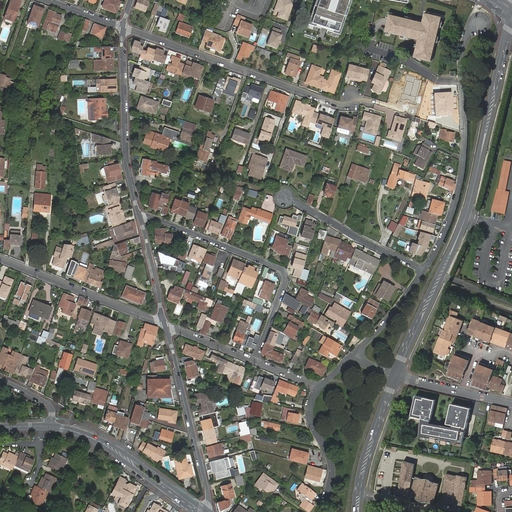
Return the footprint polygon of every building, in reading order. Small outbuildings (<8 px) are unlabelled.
[(18,0),(11,0),(5,18),(14,21),(21,1),(18,0)] [(105,0),(103,7),(117,12),(121,1),(116,0),(105,0)] [(146,0),(138,0),(135,8),(145,11),(148,3),(149,1),(146,0)] [(291,1),(288,0),(279,0),(276,8),(281,10),(280,12),(278,17),(287,21),(293,6),(291,5),(292,3),(291,1)] [(315,0),(308,24),(339,34),(350,0),(315,0)] [(151,13),(156,15),(158,11),(160,5),(156,3),(151,13)] [(170,9),(164,6),(160,5),(158,11),(161,12),(168,15),(170,9)] [(34,6),(28,23),(38,26),(44,9),(34,6)] [(49,11),(46,20),(44,25),(43,29),(56,33),(62,16),(56,13),(57,13),(51,11),(49,11)] [(416,20),(389,13),(385,30),(418,39),(415,53),(421,54),(420,56),(433,60),(443,18),(425,12),(422,22),(422,24),(416,23),(416,20)] [(238,26),(242,16),(238,15),(233,25),(238,26)] [(160,16),(157,26),(166,29),(168,25),(169,21),(170,20),(160,16)] [(90,20),(85,19),(82,30),(86,31),(90,20)] [(240,32),(239,34),(248,37),(253,25),(241,21),(237,31),(240,32)] [(180,22),(176,32),(189,37),(193,26),(180,22)] [(94,23),(90,33),(102,37),(106,28),(94,23)] [(282,30),(274,27),(267,44),(277,48),(282,35),(280,34),(282,30)] [(208,41),(208,42),(206,46),(212,48),(212,46),(215,47),(214,49),(221,51),(225,40),(221,39),(211,35),(212,32),(206,30),(203,39),(208,41)] [(61,31),(59,38),(68,42),(71,34),(61,31)] [(142,50),(143,47),(140,46),(141,43),(134,41),(132,47),(132,51),(141,54),(142,50)] [(244,42),(238,58),(242,60),(243,56),(247,57),(250,50),(253,51),(255,46),(244,42)] [(110,47),(110,46),(100,46),(100,51),(100,57),(102,58),(114,58),(113,51),(118,51),(118,47),(110,47)] [(271,52),(257,47),(256,50),(260,51),(259,55),(269,58),(271,52)] [(146,52),(142,50),(141,54),(140,57),(152,61),(152,59),(155,50),(148,48),(146,52)] [(152,59),(164,63),(166,56),(163,55),(164,51),(156,48),(155,50),(152,59)] [(292,58),(290,62),(291,63),(290,66),(289,66),(287,73),(296,76),(301,61),(299,61),(300,57),(289,53),(288,57),(292,58)] [(182,74),(184,67),(185,64),(179,62),(181,58),(173,56),(171,59),(173,60),(172,64),(172,65),(168,64),(167,69),(170,70),(175,72),(182,74)] [(114,65),(114,59),(95,59),(95,70),(112,70),(112,66),(114,65)] [(204,67),(187,60),(185,64),(184,67),(182,74),(182,75),(188,77),(190,76),(200,79),(204,67)] [(359,66),(350,63),(347,74),(352,76),(352,77),(356,78),(359,66)] [(150,69),(141,65),(139,69),(135,68),(133,74),(133,76),(136,77),(146,80),(150,69)] [(307,82),(321,87),(324,78),(325,77),(319,75),(322,68),(313,65),(310,74),(311,74),(310,76),(309,75),(307,82)] [(370,69),(359,66),(356,78),(360,79),(361,78),(368,79),(370,69)] [(391,71),(380,66),(372,82),(376,84),(373,89),(374,91),(379,93),(381,93),(382,90),(381,87),(384,82),(385,83),(391,71)] [(324,78),(321,87),(334,92),(341,72),(333,69),(329,80),(324,78)] [(6,76),(0,74),(0,86),(7,89),(11,79),(6,77),(6,76)] [(415,78),(407,75),(405,81),(407,81),(404,94),(402,93),(400,99),(405,100),(406,98),(411,100),(410,102),(415,103),(421,81),(415,80),(415,78)] [(233,77),(228,76),(226,80),(225,83),(222,93),(225,95),(226,93),(235,96),(237,90),(241,80),(233,77)] [(146,80),(136,77),(134,83),(134,84),(138,85),(136,91),(146,94),(150,82),(146,80)] [(225,83),(226,80),(221,78),(214,96),(220,98),(222,93),(225,83)] [(117,79),(95,80),(96,87),(96,91),(117,91),(117,79)] [(242,96),(246,98),(247,93),(253,95),(253,97),(259,99),(263,88),(252,84),(251,88),(247,86),(244,92),(243,92),(242,96)] [(281,96),(281,94),(272,91),(269,99),(283,104),(280,111),(284,113),(288,102),(284,100),(285,97),(281,96)] [(452,92),(434,93),(435,116),(454,115),(452,92)] [(141,96),(138,106),(144,108),(143,110),(155,114),(159,102),(141,96)] [(214,101),(200,96),(196,107),(210,112),(214,101)] [(87,98),(88,120),(97,120),(97,118),(107,118),(106,98),(87,98)] [(303,124),(309,126),(311,120),(314,111),(316,108),(310,106),(307,105),(300,102),(301,101),(298,100),(294,111),(302,113),(302,112),(306,114),(307,116),(306,117),(303,124)] [(330,137),(330,135),(332,131),(333,128),(331,128),(335,120),(335,118),(330,116),(326,115),(321,113),(321,114),(314,111),(311,120),(325,125),(322,134),(330,137)] [(366,111),(363,119),(367,120),(364,131),(376,135),(382,116),(366,111)] [(355,128),(358,116),(354,115),(353,118),(341,115),(338,126),(350,129),(350,132),(354,133),(355,128)] [(407,119),(396,116),(392,127),(393,129),(393,130),(389,132),(388,137),(392,138),(394,137),(397,138),(398,136),(402,137),(407,119)] [(271,132),(272,132),(274,124),(273,124),(275,120),(267,117),(259,138),(268,142),(271,135),(270,134),(271,132)] [(177,122),(175,125),(183,128),(184,128),(186,129),(195,132),(197,125),(181,120),(179,123),(177,122)] [(149,131),(145,142),(163,149),(167,137),(169,138),(173,139),(173,137),(178,138),(180,133),(165,127),(162,135),(149,131)] [(186,129),(184,128),(182,135),(193,138),(195,132),(192,131),(186,129)] [(236,128),(232,138),(246,143),(250,134),(236,128)] [(442,128),(440,139),(454,142),(455,132),(444,130),(444,129),(442,128)] [(110,137),(92,132),(92,141),(96,142),(96,155),(112,154),(110,137)] [(213,139),(208,138),(200,158),(204,160),(207,150),(209,151),(213,139)] [(423,170),(432,152),(421,147),(417,155),(420,156),(415,166),(423,170)] [(296,164),(299,154),(287,149),(281,165),(290,168),(292,163),(294,163),(296,164)] [(263,166),(264,167),(267,159),(253,154),(250,164),(257,167),(256,170),(254,170),(252,175),(260,178),(264,169),(262,169),(263,166)] [(306,157),(299,154),(296,164),(303,166),(306,157)] [(142,168),(141,174),(150,176),(151,177),(154,177),(155,175),(157,176),(158,175),(159,172),(167,174),(169,166),(157,163),(158,162),(154,161),(143,159),(142,164),(141,168),(142,168)] [(204,162),(196,159),(194,164),(202,167),(204,162)] [(105,167),(109,182),(123,179),(118,160),(112,161),(112,164),(112,166),(105,167)] [(511,162),(503,160),(498,189),(497,189),(491,211),(505,214),(509,191),(506,191),(511,162)] [(210,162),(207,169),(214,172),(217,164),(210,162)] [(88,169),(87,164),(80,165),(81,173),(84,173),(83,169),(88,169)] [(257,167),(250,164),(249,166),(250,169),(248,174),(252,175),(254,170),(256,170),(257,167)] [(353,179),(357,166),(352,164),(348,177),(353,179)] [(395,165),(392,175),(414,181),(416,174),(400,169),(401,167),(395,165)] [(39,171),(38,171),(37,171),(36,188),(45,189),(46,166),(42,166),(40,166),(39,171)] [(370,170),(357,166),(353,179),(361,181),(365,183),(370,170)] [(440,171),(431,167),(429,170),(432,172),(439,175),(440,171)] [(454,190),(457,184),(454,182),(454,181),(443,176),(439,183),(444,185),(444,186),(451,189),(452,189),(454,190)] [(417,178),(416,181),(412,195),(414,195),(418,196),(419,192),(427,194),(429,191),(431,182),(417,178)] [(104,186),(110,205),(119,202),(121,201),(115,182),(110,184),(108,185),(104,186)] [(324,193),(334,196),(337,187),(327,184),(324,193)] [(153,193),(149,207),(158,209),(160,201),(167,203),(170,196),(162,193),(162,196),(153,193)] [(171,211),(177,213),(182,201),(177,199),(176,201),(175,201),(171,211)] [(438,214),(440,214),(444,202),(433,199),(429,211),(438,214)] [(37,200),(35,200),(34,211),(49,212),(50,206),(46,205),(47,201),(45,201),(37,200)] [(177,213),(185,216),(189,206),(190,203),(182,201),(177,213)] [(110,208),(108,209),(109,212),(112,213),(113,218),(111,220),(114,227),(126,223),(124,216),(121,215),(120,210),(121,208),(120,205),(110,208)] [(185,216),(193,219),(194,214),(196,209),(189,206),(185,216)] [(249,220),(251,215),(256,217),(269,222),(272,214),(255,208),(254,211),(244,207),(239,221),(246,223),(248,220),(249,220)] [(438,214),(429,211),(423,210),(420,220),(435,224),(438,214)] [(198,211),(194,223),(203,227),(207,214),(198,211)] [(298,217),(293,215),(292,217),(285,215),(284,217),(281,216),(279,222),(290,225),(288,233),(297,236),(301,221),(297,220),(298,217)] [(409,216),(403,215),(402,218),(398,225),(398,226),(394,232),(393,234),(397,236),(406,219),(408,219),(409,216)] [(231,239),(237,222),(228,218),(222,235),(231,239)] [(312,240),(317,225),(313,224),(314,221),(306,219),(301,237),(312,240)] [(432,231),(435,224),(420,220),(420,221),(418,225),(419,225),(418,227),(432,231)] [(212,221),(208,230),(218,234),(223,223),(221,222),(220,224),(212,221)] [(398,226),(398,225),(392,221),(388,228),(394,232),(398,226)] [(122,236),(134,232),(132,228),(130,223),(114,228),(118,239),(123,237),(122,236)] [(166,229),(158,229),(155,228),(155,239),(157,244),(172,244),(173,234),(166,233),(166,231),(168,231),(168,229),(166,229)] [(323,240),(326,231),(320,229),(317,237),(323,240)] [(3,249),(5,249),(11,249),(11,244),(15,245),(15,244),(20,244),(21,235),(20,235),(20,231),(12,231),(11,235),(10,240),(4,240),(3,249)] [(430,240),(431,238),(430,238),(431,234),(421,231),(418,239),(420,239),(418,244),(426,247),(427,247),(429,242),(428,241),(429,240),(430,240)] [(285,247),(286,245),(289,235),(280,232),(278,236),(277,236),(273,248),(278,250),(287,253),(289,248),(285,247)] [(341,242),(326,237),(322,253),(327,254),(328,250),(336,252),(341,242)] [(108,247),(112,246),(110,240),(101,243),(95,245),(97,251),(108,247)] [(111,259),(119,256),(119,254),(116,255),(115,250),(119,250),(121,254),(129,252),(126,242),(117,245),(117,244),(115,245),(110,260),(111,259)] [(353,247),(341,242),(336,252),(335,256),(346,261),(347,258),(350,260),(354,252),(355,250),(352,249),(353,247)] [(421,255),(426,247),(418,244),(413,242),(409,251),(421,255)] [(71,245),(64,244),(63,249),(57,247),(54,256),(55,257),(53,264),(63,268),(67,256),(72,258),(76,246),(71,245)] [(194,244),(189,257),(192,258),(197,260),(197,261),(201,262),(206,249),(202,248),(194,244)] [(291,246),(286,245),(285,247),(289,248),(287,253),(278,250),(278,252),(288,256),(291,246)] [(366,257),(379,263),(380,261),(366,255),(365,256),(362,255),(363,253),(363,252),(356,248),(355,250),(354,252),(366,257)] [(184,260),(187,253),(179,251),(177,258),(184,260)] [(177,259),(159,252),(162,263),(178,266),(180,261),(177,259)] [(374,273),(379,263),(366,257),(354,252),(350,260),(349,263),(355,265),(354,267),(354,268),(360,271),(361,270),(361,269),(366,271),(367,269),(374,273)] [(131,253),(124,255),(119,256),(111,259),(108,270),(121,272),(125,272),(127,263),(123,262),(123,261),(132,258),(131,253)] [(207,254),(203,262),(207,263),(205,268),(212,271),(214,266),(212,265),(215,257),(216,255),(212,253),(211,255),(207,254)] [(300,278),(307,256),(297,253),(292,268),(295,269),(293,276),(300,278)] [(71,259),(66,274),(72,276),(74,269),(75,266),(78,267),(79,266),(79,264),(76,262),(76,261),(71,259)] [(244,267),(245,264),(234,260),(228,273),(239,278),(240,277),(244,267)] [(101,287),(103,281),(100,280),(104,271),(95,267),(95,269),(92,269),(94,266),(93,264),(90,263),(88,269),(84,279),(83,280),(83,281),(101,287)] [(76,276),(84,279),(88,269),(79,266),(78,267),(77,269),(74,269),(72,276),(76,277),(76,276)] [(128,266),(124,277),(126,278),(129,270),(133,271),(134,268),(128,266)] [(247,268),(244,267),(240,277),(239,278),(239,279),(252,285),(257,273),(252,271),(247,268)] [(304,275),(302,274),(300,280),(299,279),(298,282),(305,285),(307,279),(303,278),(304,275)] [(0,283),(0,296),(6,298),(13,280),(6,277),(3,285),(0,283)] [(221,280),(217,288),(223,290),(226,282),(221,280)] [(264,290),(262,297),(269,300),(275,284),(267,281),(263,289),(264,290)] [(385,281),(377,293),(388,300),(395,287),(385,281)] [(31,287),(21,283),(16,295),(19,297),(18,300),(20,301),(24,302),(24,301),(25,299),(26,299),(31,287)] [(143,292),(127,285),(122,297),(127,299),(128,298),(137,301),(136,302),(142,304),(144,298),(141,297),(143,292)] [(188,296),(191,291),(185,289),(181,288),(180,291),(172,289),(168,299),(178,303),(182,293),(185,294),(185,295),(188,296)] [(309,307),(314,299),(307,295),(308,292),(302,288),(295,299),(300,301),(305,304),(306,305),(309,307)] [(209,298),(191,291),(188,296),(187,301),(192,303),(193,299),(200,302),(198,308),(204,310),(209,298)] [(324,300),(326,295),(320,292),(318,296),(324,300)] [(295,299),(286,293),(283,301),(296,308),(300,301),(295,299)] [(73,305),(74,303),(72,303),(74,297),(65,294),(60,306),(65,308),(64,312),(72,315),(76,306),(73,305)] [(331,304),(333,299),(326,295),(324,300),(329,303),(331,304)] [(368,304),(362,314),(372,320),(378,309),(381,303),(371,298),(368,304)] [(244,299),(242,303),(245,304),(248,303),(252,305),(252,306),(256,308),(258,304),(244,299)] [(51,308),(34,301),(30,312),(31,312),(40,316),(47,319),(51,308)] [(211,317),(222,321),(227,307),(217,303),(211,317)] [(306,305),(305,304),(302,308),(301,308),(299,311),(304,314),(309,307),(306,305)] [(328,314),(335,318),(338,320),(337,323),(342,326),(351,312),(345,309),(343,313),(339,310),(341,308),(338,307),(335,310),(332,308),(328,314)] [(83,308),(77,322),(75,330),(77,331),(78,326),(86,329),(88,324),(84,323),(85,319),(89,320),(92,311),(83,308)] [(40,316),(31,312),(29,317),(38,321),(40,316)] [(94,312),(91,323),(96,325),(94,330),(98,332),(99,330),(104,332),(108,333),(109,336),(112,337),(116,323),(109,320),(109,318),(94,312)] [(329,332),(335,323),(330,320),(328,323),(325,321),(327,318),(322,315),(321,317),(313,312),(308,319),(316,324),(317,322),(320,324),(319,326),(329,332)] [(290,313),(288,316),(303,326),(305,323),(301,320),(290,313)] [(457,319),(456,318),(448,315),(445,323),(460,328),(461,324),(463,321),(457,319)] [(16,322),(7,318),(5,322),(12,325),(18,328),(21,321),(17,320),(16,322)] [(201,329),(205,320),(200,318),(196,327),(201,329)] [(480,322),(472,319),(470,323),(467,333),(470,335),(474,336),(480,322)] [(210,323),(205,320),(201,329),(200,333),(205,335),(210,323)] [(233,340),(242,344),(243,341),(248,330),(250,324),(241,320),(233,340)] [(119,322),(116,333),(116,334),(120,335),(122,328),(124,328),(126,323),(120,321),(119,322)] [(290,321),(284,332),(293,337),(299,327),(290,321)] [(495,328),(487,325),(480,322),(474,336),(490,342),(495,328)] [(460,328),(445,323),(443,330),(457,335),(458,333),(460,328)] [(143,332),(141,332),(139,337),(137,345),(142,346),(144,342),(145,338),(154,341),(158,328),(146,324),(143,332)] [(497,344),(502,330),(495,327),(495,328),(490,342),(493,343),(497,344)] [(43,330),(41,337),(46,339),(47,339),(49,333),(43,330)] [(251,332),(248,330),(243,341),(246,342),(245,345),(255,349),(261,336),(256,334),(254,338),(249,336),(251,332)] [(271,330),(266,342),(273,345),(275,341),(280,343),(284,333),(279,330),(278,333),(271,330)] [(457,335),(443,330),(440,338),(450,341),(452,342),(454,343),(455,339),(457,335)] [(504,347),(510,333),(502,330),(497,344),(504,347)] [(303,343),(306,345),(311,337),(308,335),(303,343)] [(325,344),(328,338),(324,335),(320,342),(324,345),(325,344)] [(41,337),(39,336),(36,342),(44,345),(45,341),(46,339),(41,337)] [(320,353),(327,357),(330,352),(337,356),(343,346),(329,337),(325,344),(324,345),(320,353)] [(450,341),(440,338),(438,337),(433,352),(444,356),(446,352),(447,352),(448,350),(447,349),(450,341)] [(47,339),(46,339),(45,341),(60,347),(61,345),(51,341),(47,339)] [(266,342),(262,354),(282,362),(285,356),(272,350),(274,345),(273,345),(266,342)] [(126,345),(119,343),(118,346),(114,345),(112,353),(128,358),(132,344),(127,343),(126,345)] [(186,344),(183,352),(201,360),(205,352),(186,344)] [(3,347),(0,354),(0,367),(2,364),(7,366),(6,369),(11,371),(18,353),(13,351),(11,356),(6,353),(8,349),(3,347)] [(227,361),(206,352),(204,358),(213,361),(213,360),(220,363),(216,372),(221,374),(227,361)] [(11,371),(14,373),(21,355),(21,354),(18,353),(11,371)] [(50,379),(60,382),(64,369),(68,370),(72,355),(65,353),(62,361),(57,374),(52,373),(50,379)] [(446,375),(461,381),(469,359),(465,357),(454,353),(447,372),(446,375)] [(28,358),(21,355),(14,373),(31,379),(33,373),(34,370),(25,366),(28,358)] [(152,362),(153,371),(165,369),(163,357),(157,358),(157,361),(152,362)] [(78,358),(75,368),(95,374),(98,365),(78,358)] [(310,359),(306,368),(323,375),(327,366),(310,359)] [(194,363),(193,361),(191,360),(184,361),(189,377),(197,375),(194,363)] [(241,367),(227,361),(221,374),(228,376),(229,379),(232,380),(235,378),(242,381),(246,368),(241,366),(241,367)] [(494,368),(483,364),(479,362),(470,385),(485,390),(486,388),(487,387),(491,375),(494,368)] [(37,375),(34,382),(44,386),(49,372),(40,368),(41,366),(37,364),(34,370),(33,373),(37,375)] [(95,374),(75,368),(74,371),(94,377),(95,374)] [(149,380),(149,396),(170,396),(169,380),(157,380),(157,375),(147,375),(147,380),(149,380)] [(494,389),(502,392),(504,386),(500,384),(502,380),(491,375),(487,387),(491,388),(491,389),(494,390),(494,389)] [(265,378),(262,387),(271,391),(275,382),(265,378)] [(280,380),(277,390),(286,393),(287,392),(296,395),(299,387),(280,380)] [(98,384),(89,381),(87,388),(92,390),(95,391),(96,388),(98,384)] [(99,394),(95,393),(92,402),(99,403),(105,405),(109,392),(100,389),(99,394)] [(72,399),(80,401),(90,405),(92,396),(82,393),(74,390),(72,399)] [(194,395),(197,405),(200,405),(201,405),(203,409),(200,410),(201,415),(214,412),(211,398),(210,396),(200,393),(194,395)] [(274,394),(273,396),(271,400),(274,402),(277,403),(279,398),(276,396),(277,395),(274,394)] [(435,399),(415,395),(411,415),(421,417),(431,419),(435,399)] [(260,416),(263,403),(253,402),(251,407),(250,414),(260,416)] [(471,407),(451,403),(447,423),(453,424),(465,427),(466,427),(471,407)] [(130,421),(139,424),(141,418),(143,411),(144,407),(135,405),(130,421)] [(236,407),(238,416),(245,414),(243,405),(236,407)] [(496,422),(499,407),(492,405),(490,411),(488,420),(496,422)] [(109,406),(108,410),(105,420),(114,423),(116,415),(117,413),(118,408),(109,406)] [(496,422),(504,424),(507,409),(499,407),(496,422)] [(159,409),(158,419),(168,421),(168,422),(174,423),(176,412),(159,409)] [(150,413),(143,411),(141,418),(148,420),(150,413)] [(289,412),(287,420),(297,423),(299,414),(289,412)] [(125,429),(128,418),(116,415),(114,423),(113,425),(125,429)] [(430,423),(431,419),(421,417),(420,423),(464,431),(465,427),(453,424),(453,427),(430,423)] [(204,429),(213,427),(211,418),(201,420),(204,429)] [(142,419),(139,430),(140,430),(141,426),(146,428),(148,420),(142,419)] [(262,421),(261,425),(269,427),(268,428),(279,430),(280,425),(265,422),(265,421),(262,421)] [(464,431),(420,423),(418,435),(462,443),(464,431)] [(160,438),(171,442),(175,429),(168,426),(167,430),(162,429),(161,433),(156,431),(154,436),(160,438)] [(217,442),(213,427),(204,429),(207,444),(217,442)] [(491,451),(502,454),(505,443),(501,442),(501,441),(499,441),(494,440),(491,451)] [(160,463),(164,456),(166,452),(158,447),(157,448),(148,443),(148,444),(143,442),(139,448),(144,451),(143,452),(148,454),(149,453),(153,455),(152,457),(152,458),(160,463)] [(207,447),(210,456),(223,453),(221,445),(222,444),(222,443),(207,447)] [(505,443),(502,454),(511,456),(511,444),(509,443),(508,443),(505,443)] [(293,448),(290,460),(293,461),(306,464),(308,453),(293,448)] [(14,466),(17,457),(10,454),(9,456),(7,455),(3,453),(0,459),(0,464),(12,470),(14,466)] [(27,457),(20,453),(17,457),(14,466),(28,472),(33,462),(28,460),(27,459),(27,457)] [(51,461),(48,468),(60,474),(67,460),(56,455),(54,460),(53,462),(51,461)] [(229,457),(212,461),(216,479),(231,475),(230,469),(232,468),(229,457)] [(404,460),(399,494),(411,497),(433,504),(439,484),(416,476),(415,478),(413,477),(415,464),(404,460)] [(188,466),(187,461),(176,463),(180,478),(193,475),(191,465),(188,466)] [(320,477),(323,469),(309,465),(306,478),(315,480),(317,476),(320,477)] [(498,469),(494,469),(495,477),(498,477),(501,477),(501,479),(508,479),(508,478),(507,470),(498,470),(498,469)] [(491,475),(492,471),(478,471),(478,484),(476,484),(471,483),(471,488),(476,487),(485,487),(485,484),(491,484),(491,479),(490,479),(490,475),(491,475)] [(274,485),(276,486),(278,483),(264,472),(255,484),(259,486),(260,485),(262,487),(267,490),(271,490),(274,485)] [(41,480),(37,488),(47,493),(50,494),(56,479),(45,474),(43,479),(42,481),(41,480)] [(457,486),(465,488),(466,478),(458,476),(447,474),(441,502),(454,504),(457,486)] [(242,475),(235,477),(237,486),(244,484),(242,475)] [(115,496),(116,496),(120,499),(118,503),(117,505),(118,507),(121,509),(124,508),(125,505),(127,506),(128,503),(127,501),(128,499),(130,498),(135,488),(128,484),(126,485),(126,486),(123,485),(125,481),(124,480),(119,477),(111,492),(112,493),(112,494),(112,495),(115,496)] [(311,499),(316,492),(310,488),(303,482),(298,489),(301,492),(300,493),(301,500),(302,501),(300,504),(307,510),(312,503),(310,501),(311,499)] [(225,499),(229,498),(235,497),(231,484),(222,486),(225,499)] [(454,504),(462,506),(465,488),(457,486),(454,504)] [(37,488),(34,487),(31,494),(33,495),(32,498),(30,502),(40,507),(47,493),(37,488)] [(485,487),(476,487),(476,491),(478,491),(478,504),(491,504),(491,499),(489,499),(489,496),(491,496),(491,491),(485,491),(485,487)] [(228,506),(231,505),(229,498),(225,499),(218,501),(220,511),(223,511),(228,507),(228,506)]
